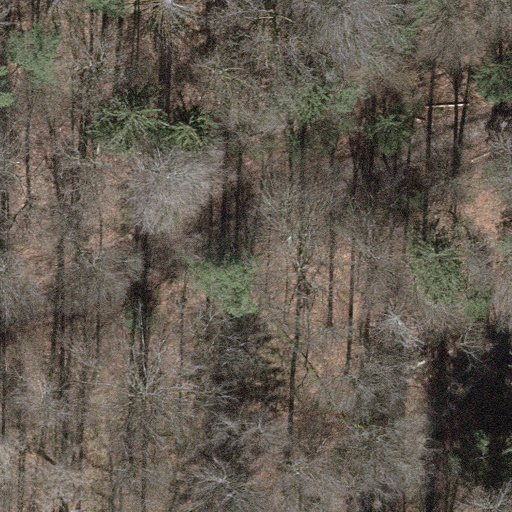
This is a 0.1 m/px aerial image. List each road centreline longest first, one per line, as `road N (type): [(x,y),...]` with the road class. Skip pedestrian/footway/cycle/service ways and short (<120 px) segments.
road 1 (track): [(0,311),(21,315),(198,251),(441,129),(511,119)]
road 2 (track): [(511,331),(444,393),(373,511)]
